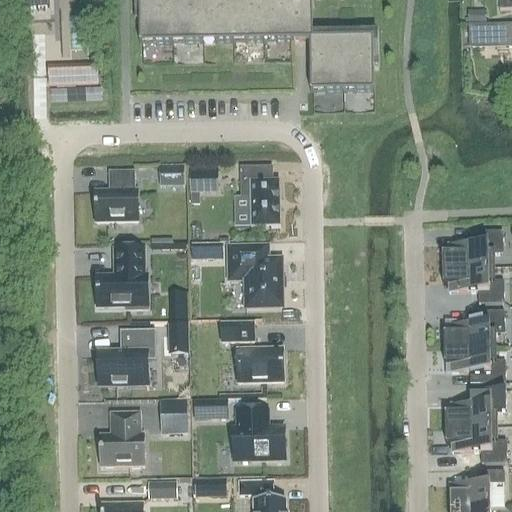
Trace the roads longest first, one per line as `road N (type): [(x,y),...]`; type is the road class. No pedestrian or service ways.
road 1 (unclassified): [(65,135),(271,131),(299,144),(311,166),(317,511)]
road 2 (unclassified): [(65,135),(67,511)]
road 3 (unclassified): [(414,223),(420,511)]
